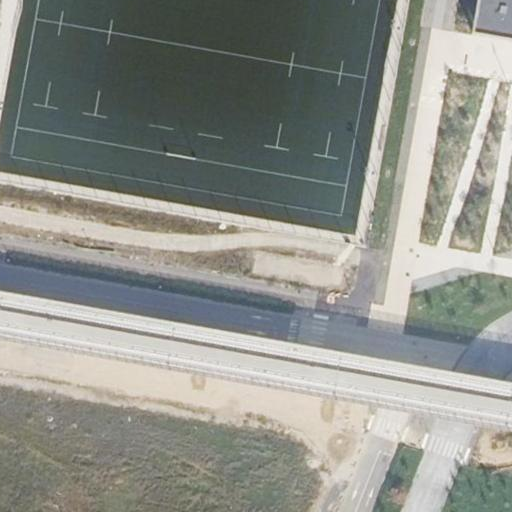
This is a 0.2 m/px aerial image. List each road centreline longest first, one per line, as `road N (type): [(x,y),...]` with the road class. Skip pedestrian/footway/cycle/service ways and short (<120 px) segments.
road 1 (tertiary): [(425,350),(0,272)]
road 2 (tertiary): [(425,350),(351,511)]
